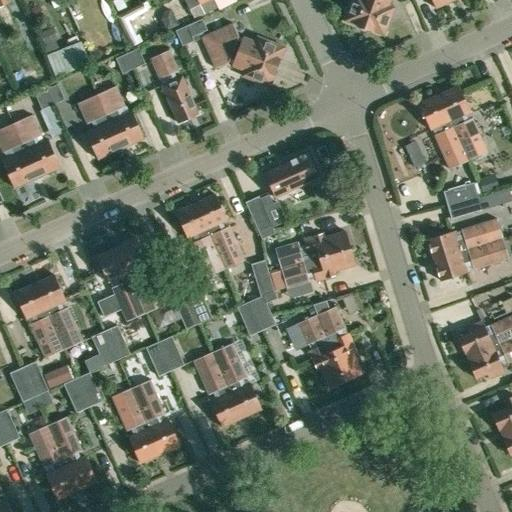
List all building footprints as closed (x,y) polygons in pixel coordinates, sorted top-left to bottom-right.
[(203,15),(199,6),(195,0),(188,0),(184,2),(194,20),(203,15)] [(351,0),(343,22),(363,29),(374,0),(351,0)] [(374,0),(363,29),(383,36),(394,8),(388,6),(390,0),(374,0)] [(455,0),(454,0),(431,0),(435,9),(455,0)] [(139,44),(132,32),(127,21),(146,11),(143,5),(117,17),(132,47),(139,44)] [(202,19),(187,26),(192,38),(207,31),(202,19)] [(233,24),(201,38),(277,68),(285,48),(257,37),(255,42),(243,37),(242,39),(238,38),(239,37),(233,24)] [(194,41),(192,38),(187,26),(175,31),(182,47),(194,41)] [(270,88),(277,68),(201,38),(215,69),(228,64),(229,63),(232,65),(232,66),(244,71),(242,77),(270,88)] [(138,49),(127,54),(133,69),(145,64),(138,49)] [(174,74),(178,72),(169,50),(150,59),(159,80),(164,78),(166,84),(161,86),(178,124),(199,114),(182,77),(176,79),(174,74)] [(133,69),(127,54),(115,59),(122,74),(133,69)] [(58,85),(46,90),(53,105),(64,100),(58,85)] [(115,86),(96,95),(121,149),(144,139),(132,111),(123,115),(121,110),(125,108),(115,86)] [(438,95),(468,161),(487,153),(471,118),(467,120),(465,115),(470,112),(459,88),(458,86),(438,95)] [(53,105),(46,90),(35,95),(42,110),(53,105)] [(97,160),(121,149),(96,95),(77,104),(87,125),(91,123),(94,128),(85,132),(97,160)] [(468,161),(438,95),(419,104),(430,130),(435,128),(438,133),(434,135),(449,170),(468,161)] [(32,115),(13,124),(37,178),(60,168),(48,140),(39,144),(37,139),(41,137),(32,115)] [(14,188),(37,178),(13,124),(0,129),(0,145),(3,153),(8,152),(10,157),(2,161),(14,188)] [(308,153),(263,173),(275,198),(319,178),(308,153)] [(443,192),(447,206),(477,197),(473,183),(443,192)] [(215,195),(195,203),(225,270),(244,261),(229,227),(224,229),(222,223),(227,221),(215,195)] [(245,203),(258,232),(271,226),(258,197),(245,203)] [(481,211),(477,197),(447,206),(451,219),(481,211)] [(206,278),(225,270),(195,203),(175,212),(187,238),(192,236),(195,242),(191,244),(206,278)] [(434,261),(503,239),(497,219),(460,231),(462,235),(456,237),(454,232),(427,240),(434,261)] [(275,234),(271,226),(258,232),(261,240),(275,234)] [(274,249),(280,269),(350,249),(345,232),(325,238),(323,234),(303,240),(305,245),(299,247),(298,243),(274,249)] [(136,239),(116,248),(146,314),(165,306),(149,271),(145,273),(142,267),(147,265),(136,239)] [(503,239),(434,261),(440,281),(467,273),(466,267),(471,266),(473,270),(509,259),(503,239)] [(127,323),(146,314),(116,248),(96,256),(108,283),(113,280),(115,286),(111,288),(127,323)] [(355,266),(350,249),(280,269),(286,289),(310,282),(308,278),(314,276),(316,282),(336,276),(335,272),(355,266)] [(260,297),(263,296),(274,291),(265,261),(251,265),(260,297)] [(34,284),(64,350),(83,342),(67,307),(63,309),(60,304),(66,301),(54,275),(34,284)] [(45,359),(64,350),(34,284),(14,293),(26,319),(31,317),(34,322),(29,324),(45,359)] [(186,295),(199,324),(212,319),(199,289),(186,295)] [(277,299),(274,291),(263,296),(266,304),(277,299)] [(186,330),(199,324),(186,295),(173,301),(186,330)] [(263,296),(260,297),(250,302),(263,331),(276,325),(266,304),(263,296)] [(96,304),(103,319),(117,313),(110,298),(96,304)] [(316,315),(345,381),(361,374),(353,355),(357,353),(349,334),(343,337),(341,331),(345,329),(335,307),(329,309),(326,301),(313,307),(317,315),(316,315)] [(250,337),(263,331),(250,302),(237,308),(250,337)] [(329,389),(345,381),(316,315),(297,324),(307,346),(311,344),(314,349),(308,352),(316,371),(321,369),(329,389)] [(467,358),(511,338),(511,316),(490,326),(492,330),(486,333),(482,321),(466,328),(468,334),(457,338),(464,354),(465,354),(467,358)] [(104,331),(117,361),(130,355),(117,326),(104,331)] [(104,367),(117,361),(104,331),(91,337),(104,367)] [(171,336),(158,342),(171,371),(184,366),(171,336)] [(511,361),(511,338),(467,358),(470,363),(469,363),(475,379),(486,374),(489,380),(504,373),(499,362),(505,359),(507,364),(511,361)] [(158,377),(171,371),(158,342),(145,348),(158,377)] [(231,344),(212,352),(241,419),(261,410),(250,384),(244,386),(242,380),(246,378),(231,344)] [(222,427),(241,419),(212,352),(193,361),(208,395),(213,394),(215,399),(210,401),(222,427)] [(35,362),(22,368),(35,397),(48,391),(35,362)] [(22,403),(35,397),(22,368),(9,373),(22,403)] [(89,373),(76,379),(89,408),(102,402),(89,373)] [(76,414),(89,408),(76,379),(63,384),(76,414)] [(149,380),(130,388),(160,455),(180,446),(168,420),(163,422),(160,417),(165,415),(149,380)] [(140,464),(160,455),(130,388),(111,397),(127,432),(131,430),(134,435),(128,437),(140,464)] [(502,435),(511,430),(511,397),(504,401),(507,408),(492,415),(499,431),(500,430),(502,435)] [(7,409),(0,412),(0,429),(7,444),(20,439),(7,409)] [(67,417),(48,425),(77,492),(97,483),(85,457),(80,459),(78,453),(82,452),(67,417)] [(57,500),(77,492),(48,425),(29,434),(44,468),(48,466),(51,472),(46,474),(57,500)] [(511,430),(502,435),(504,440),(503,440),(510,456),(511,454),(511,430)] [(0,489),(0,511),(10,511),(6,501),(1,503),(0,501),(0,496),(3,495),(0,489)]
